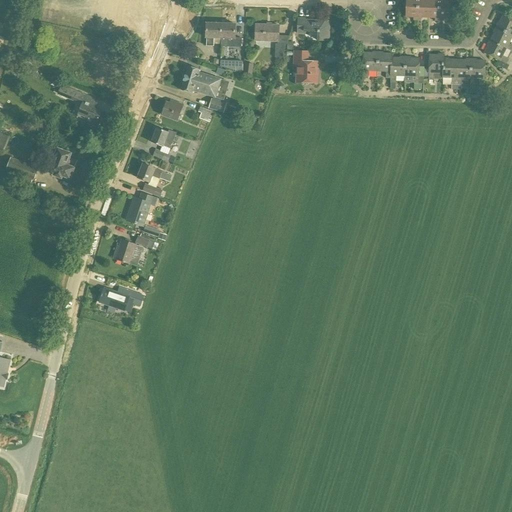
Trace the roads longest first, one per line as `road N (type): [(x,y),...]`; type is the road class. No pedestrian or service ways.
road 1 (tertiary): [(31,463),(74,283),(180,0)]
road 2 (residential): [(381,4),(380,40),(468,43),(492,0)]
road 3 (residential): [(381,4),(236,0)]
